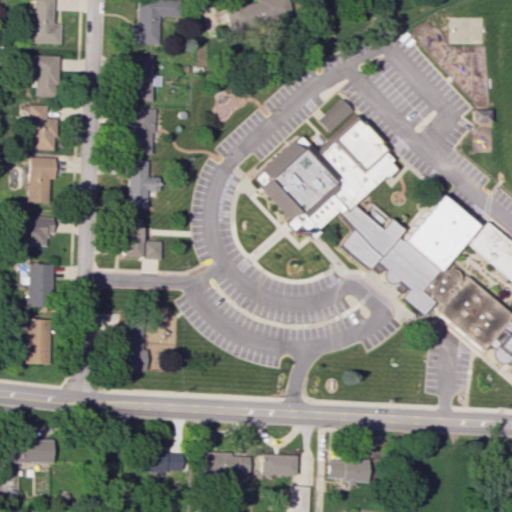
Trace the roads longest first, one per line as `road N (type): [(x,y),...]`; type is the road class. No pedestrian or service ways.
road 1 (residential): [(511,423),(190,410),(0,392)]
road 2 (residential): [(77,387),(93,0)]
